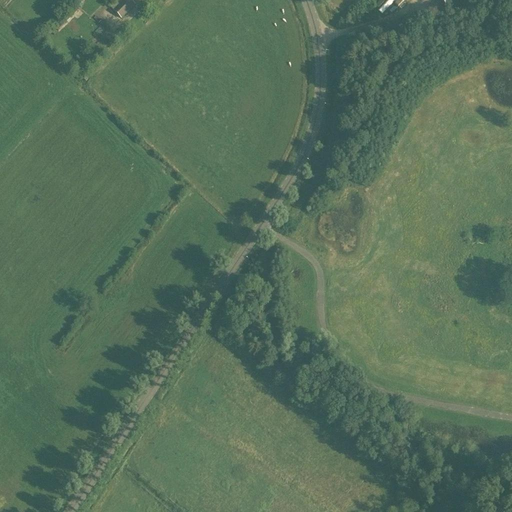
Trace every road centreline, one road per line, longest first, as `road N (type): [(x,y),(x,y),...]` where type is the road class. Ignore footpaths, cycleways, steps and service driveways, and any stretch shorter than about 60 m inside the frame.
road 1 (unclassified): [(68,511),(297,167),(320,82),(305,0)]
road 2 (track): [(262,224),(320,268),(324,332),(358,381),(381,393),(511,417)]
